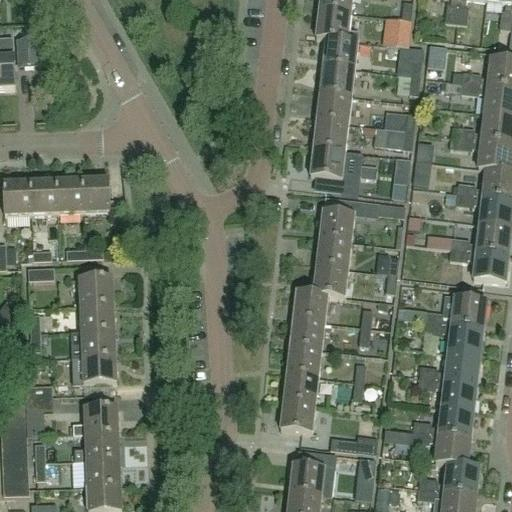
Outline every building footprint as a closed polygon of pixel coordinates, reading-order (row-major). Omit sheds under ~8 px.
[(321,0),(320,15),(351,19),(353,0),(321,0)] [(445,27),(456,29),(459,0),(436,0),(452,2),(451,10),(447,10),(445,27)] [(459,0),(456,29),(467,30),(469,12),(466,12),(467,4),(487,6),(487,0),(459,0)] [(500,34),(511,35),(511,26),(511,0),(487,0),(487,6),(506,8),(505,16),(502,16),(500,34)] [(403,7),(401,25),(411,26),(413,8),(403,7)] [(320,15),(317,43),(327,44),(348,46),(359,47),(360,37),(349,36),(351,19),(320,15)] [(389,23),(386,50),(407,52),(411,26),(401,25),(389,23)] [(13,42),(0,43),(0,93),(16,93),(14,61),(13,42)] [(40,44),(18,45),(20,71),(42,70),(40,44)] [(348,46),(327,44),(324,71),(355,75),(359,47),(348,46)] [(411,81),(420,82),(422,64),(413,63),(411,81)] [(463,88),(511,94),(511,65),(492,63),(489,84),(481,83),(481,80),(464,78),(463,88)] [(324,71),(321,99),(352,102),(355,75),(324,71)] [(409,99),(418,100),(420,82),(411,81),(409,99)] [(488,99),(485,119),(511,121),(511,94),(463,88),(461,99),(479,101),(479,98),(488,99)] [(317,126),(349,130),(352,102),(321,99),(317,126)] [(405,136),(414,137),(416,119),(407,118),(405,136)] [(457,132),(456,143),(511,149),(511,121),(485,119),(483,139),(475,138),(475,134),(457,132)] [(317,126),(314,154),(346,157),(349,130),(317,126)] [(403,154),(412,155),(414,137),(405,136),(403,154)] [(511,164),(511,149),(456,143),(455,154),(472,156),(473,153),(481,154),(479,174),(487,175),(511,177),(511,164)] [(314,154),(311,182),(342,185),(340,199),(358,201),(363,159),(346,157),(314,154)] [(511,177),(487,175),(485,194),(476,193),(477,190),(459,188),(458,199),(511,205),(511,177)] [(109,184),(83,185),(84,218),(110,217),(109,184)] [(58,219),(84,218),(83,185),(57,186),(58,219)] [(57,186),(31,187),(32,220),(58,219),(57,186)] [(5,221),(32,220),(31,187),(4,188),(5,221)] [(511,205),(458,199),(456,210),(474,212),(474,209),(483,210),(480,230),(511,233),(511,205)] [(380,208),(380,209),(378,220),(404,223),(405,211),(380,208)] [(324,216),(320,244),(352,248),(355,220),(324,216)] [(453,243),(451,254),(509,261),(511,233),(480,230),(478,249),(470,248),(470,245),(453,243)] [(352,248),(320,244),(317,272),(349,275),(352,248)] [(103,253),(85,254),(85,264),(104,264),(103,253)] [(67,265),(85,264),(85,254),(67,255),(67,265)] [(509,261),(451,254),(450,265),(468,267),(468,264),(476,265),(474,285),(506,289),(509,261)] [(33,266),(52,265),(51,256),(33,256),(33,266)] [(390,262),(388,280),(397,281),(399,263),(390,262)] [(317,272),(314,299),(329,301),(329,302),(345,304),(349,275),(317,272)] [(29,286),(54,285),(54,273),(28,274),(29,286)] [(385,298),(395,299),(397,281),(388,280),(385,298)] [(80,284),(81,311),(114,310),(113,283),(80,284)] [(314,299),(297,297),(294,325),(325,329),(329,302),(329,301),(314,299)] [(427,317),(426,328),(484,335),(487,307),(455,303),(446,302),(443,319),(427,317)] [(0,323),(14,332),(24,317),(7,306),(0,316),(0,323)] [(81,311),(82,337),(115,336),(114,310),(81,311)] [(363,314),(361,332),(370,334),(373,315),(363,314)] [(31,339),(40,338),(40,320),(30,320),(31,339)] [(294,325),(291,352),(322,356),(325,329),(294,325)] [(451,339),(449,358),(481,362),(484,335),(426,328),(425,339),(442,341),(443,338),(451,339)] [(370,334),(361,332),(358,351),(368,352),(370,334)] [(82,353),(72,353),(73,363),(116,362),(115,336),(82,337),(82,353)] [(40,338),(31,339),(31,357),(41,357),(40,338)] [(322,356),(291,352),(287,380),(319,383),(322,356)] [(421,372),(420,383),(477,389),(481,362),(449,358),(447,378),(438,377),(439,374),(421,372)] [(116,362),(73,363),(74,390),(117,388),(116,362)] [(356,369),(354,387),(364,388),(366,370),(356,369)] [(287,380),(284,407),(316,411),(319,383),(287,380)] [(445,393),(442,413),(474,417),(477,389),(420,383),(418,394),(436,396),(436,392),(445,393)] [(364,388),(354,387),(352,405),(362,406),(364,388)] [(52,391),(27,392),(27,404),(53,403),(52,391)] [(53,414),(53,403),(27,404),(28,409),(28,415),(53,414)] [(316,411),(284,407),(281,435),(313,439),(316,411)] [(1,422),(26,421),(26,409),(0,410),(1,422)] [(85,430),(74,430),(74,440),(86,440),(119,439),(118,412),(85,413),(85,430)] [(474,417),(442,413),(440,433),(432,432),(432,429),(414,427),(413,438),(471,444),(474,417)] [(1,422),(1,433),(27,432),(26,421),(1,422)] [(2,444),(27,443),(27,432),(1,433),(2,444)] [(436,469),(448,470),(468,472),(468,471),(471,444),(413,438),(412,448),(430,451),(430,447),(438,448),(436,469)] [(86,440),(87,466),(120,465),(119,439),(86,440)] [(2,444),(2,456),(28,455),(27,443),(2,444)] [(331,455),(356,458),(358,446),(332,443),(331,455)] [(36,468),(45,467),(45,449),(35,449),(36,468)] [(3,467),(28,466),(28,455),(2,456),(3,467)] [(294,470),(290,498),(322,502),(331,503),(336,461),(319,458),(317,472),(298,470),(294,470)] [(360,463),(358,475),(374,477),(376,465),(360,463)] [(87,466),(88,492),(121,491),(120,465),(87,466)] [(3,467),(3,478),(29,477),(28,466),(3,467)] [(45,467),(36,468),(36,486),(46,486),(45,467)] [(419,494),(477,501),(480,473),(468,471),(468,472),(448,470),(446,489),(438,489),(438,485),(420,483),(419,494)] [(3,478),(4,490),(29,489),(29,477),(3,478)] [(4,490),(4,501),(30,500),(29,489),(4,490)] [(121,511),(121,491),(88,492),(88,511),(121,511)] [(419,494),(418,505),(435,507),(434,511),(475,511),(477,501),(419,494)] [(355,505),(371,507),(372,497),(356,496),(355,505)] [(290,498),(288,511),(320,511),(322,502),(290,498)]
